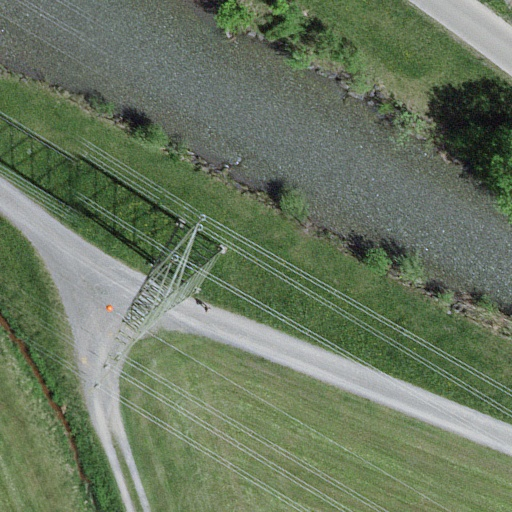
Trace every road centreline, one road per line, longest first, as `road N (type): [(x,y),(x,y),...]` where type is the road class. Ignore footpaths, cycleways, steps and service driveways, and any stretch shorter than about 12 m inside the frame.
road 1 (track): [(511,442),(92,270)]
road 2 (track): [(92,270),(104,391),(142,511)]
